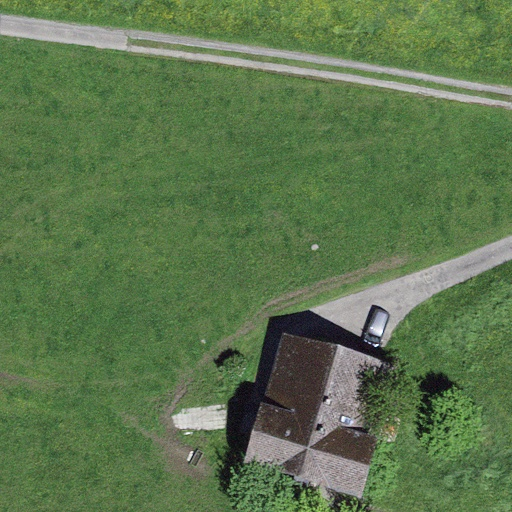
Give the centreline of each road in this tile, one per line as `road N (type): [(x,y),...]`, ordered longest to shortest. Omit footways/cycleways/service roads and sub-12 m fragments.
road 1 (track): [(511,98),(0,23)]
road 2 (track): [(511,260),(384,312)]
